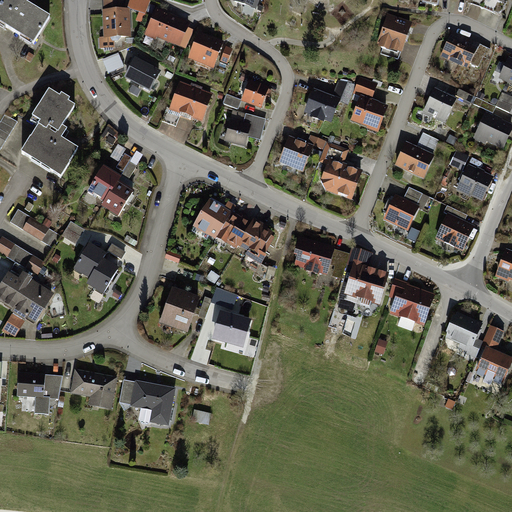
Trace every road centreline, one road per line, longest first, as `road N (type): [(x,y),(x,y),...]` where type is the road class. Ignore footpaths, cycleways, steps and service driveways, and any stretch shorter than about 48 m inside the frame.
road 1 (track): [(296,210),(221,511)]
road 2 (residential): [(354,235),(433,38),(449,20),(511,45)]
road 3 (residential): [(250,189),(289,89),(286,66),(214,12),(213,0)]
road 4 (residential): [(76,0),(85,68),(111,108),(180,159)]
road 5 (residential): [(114,333),(154,264),(180,159)]
road 6 (residential): [(254,388),(144,354),(114,333)]
road 7 (residential): [(354,235),(466,288)]
